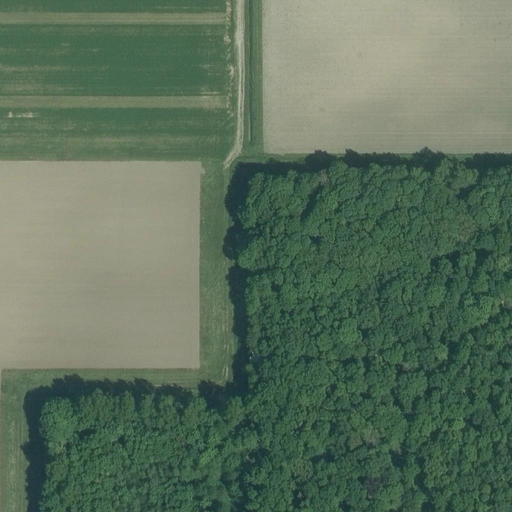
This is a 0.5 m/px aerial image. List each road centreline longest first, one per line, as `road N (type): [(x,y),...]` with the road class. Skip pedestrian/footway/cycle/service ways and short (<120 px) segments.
road 1 (track): [(511,179),(248,176),(248,397),(226,409),(44,408),(42,511)]
road 2 (track): [(402,511),(404,440),(423,392),(473,336),(511,318)]
